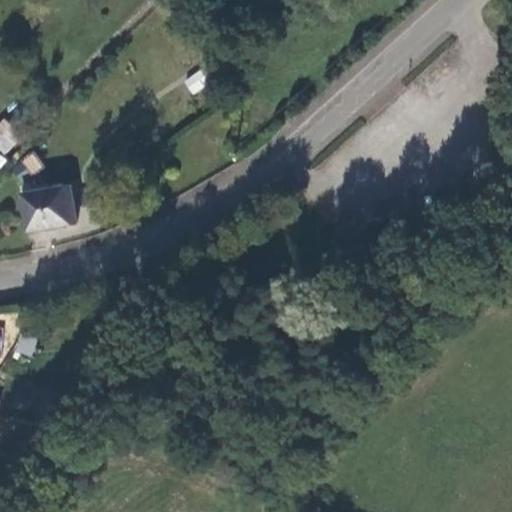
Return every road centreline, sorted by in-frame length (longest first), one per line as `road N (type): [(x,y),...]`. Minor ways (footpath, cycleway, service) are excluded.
road 1 (tertiary): [(463,0),(283,157),(219,199),(85,262),(0,284)]
road 2 (unknown): [(85,262),(107,331),(105,360),(39,457),(0,491)]
